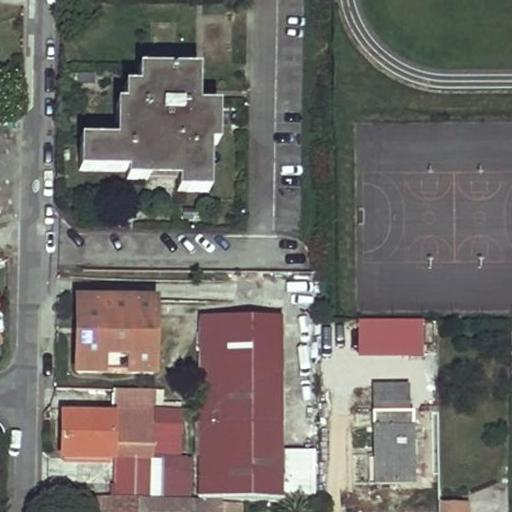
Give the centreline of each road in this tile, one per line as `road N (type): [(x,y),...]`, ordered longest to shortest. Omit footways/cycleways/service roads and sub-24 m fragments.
road 1 (residential): [(42,0),(26,383)]
road 2 (residential): [(26,383),(24,511)]
